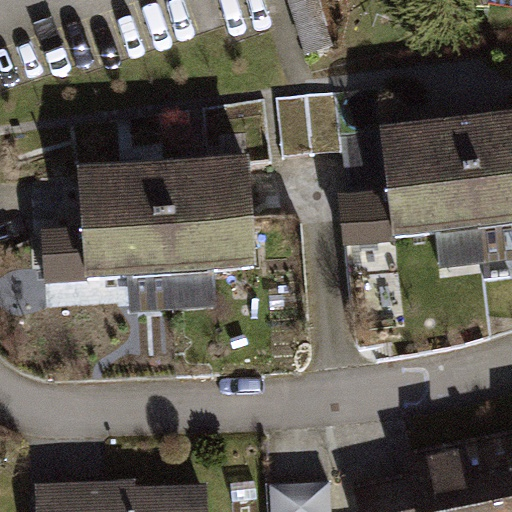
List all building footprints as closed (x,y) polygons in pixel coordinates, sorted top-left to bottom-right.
[(511,234),(511,122),(466,127),(478,239),(511,234)] [(478,239),(466,127),(378,137),(391,248),(478,239)] [(255,276),(247,166),(163,172),(171,282),(255,276)] [(171,282),(163,172),(78,178),(86,288),(171,282)] [(511,511),(511,436),(483,442),(498,511),(511,511)] [(498,511),(483,442),(403,460),(407,480),(352,492),(355,511),(498,511)] [(202,511),(201,484),(34,492),(35,511),(202,511)] [(335,511),(336,486),(273,485),(272,511),(335,511)]
